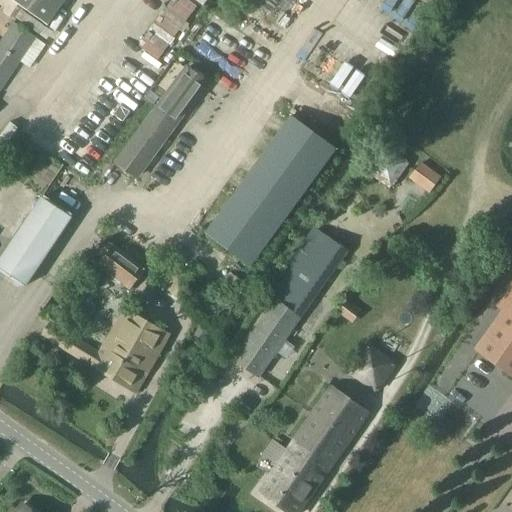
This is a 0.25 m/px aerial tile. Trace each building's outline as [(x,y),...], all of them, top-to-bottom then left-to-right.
[(11,0),(48,25),(66,0),(11,0)] [(0,89),(37,37),(16,22),(0,44),(0,89)] [(187,67),(157,108),(176,122),(207,81),(187,67)] [(157,108),(155,111),(117,163),(136,177),(176,122),(157,108)] [(384,146),(366,172),(392,190),(410,163),(384,146)] [(72,217),(42,197),(18,234),(0,259),(0,268),(26,286),(72,217)] [(314,228),(267,295),(275,301),(283,306),(291,312),(300,318),(301,319),(348,252),(314,228)] [(147,268),(114,245),(98,268),(131,291),(147,268)] [(228,302),(243,281),(230,272),(215,293),(228,302)] [(511,283),(496,306),(502,310),(474,349),(511,376),(511,283)] [(275,301),(234,360),(258,378),(300,318),(291,312),(283,306),(275,301)] [(169,334),(126,310),(114,329),(158,354),(169,334)] [(51,323),(43,336),(136,393),(146,375),(103,348),(100,352),(51,323)] [(194,336),(203,341),(210,330),(201,325),(194,336)] [(103,348),(146,375),(158,354),(114,329),(103,348)] [(350,371),(378,390),(396,364),(368,345),(350,371)] [(264,455),(278,466),(260,491),(289,511),(299,511),(368,414),(331,390),(288,452),(273,442),(264,455)] [(44,511),(30,501),(21,511),(44,511)]
